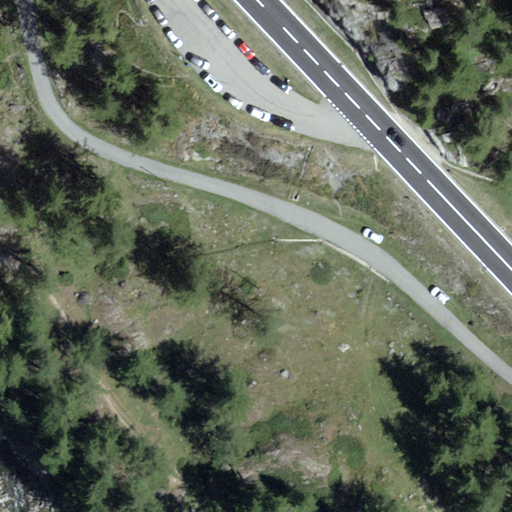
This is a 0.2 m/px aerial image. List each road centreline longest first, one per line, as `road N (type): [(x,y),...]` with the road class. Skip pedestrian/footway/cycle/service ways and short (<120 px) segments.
road 1 (residential): [(20,0),(49,99),(69,128),(114,155),(242,193),(363,248),(511,376)]
road 2 (primary): [(258,0),(511,269)]
